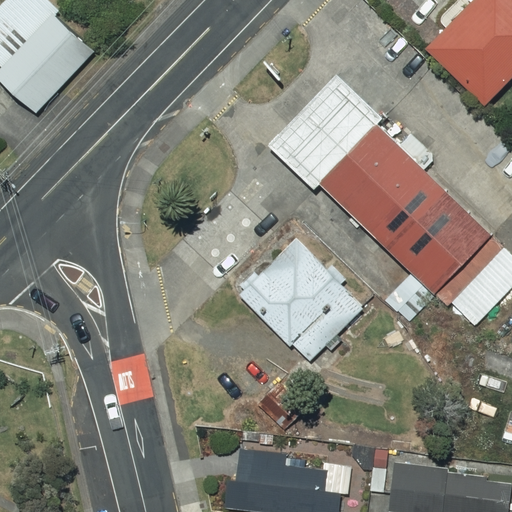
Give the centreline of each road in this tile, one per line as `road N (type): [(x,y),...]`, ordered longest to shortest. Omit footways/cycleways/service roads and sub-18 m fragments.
road 1 (residential): [(88,158),(116,320),(119,411)]
road 2 (tertiary): [(240,0),(88,158)]
road 3 (residential): [(119,411),(67,310),(0,251)]
road 4 (tertiary): [(88,158),(0,244)]
